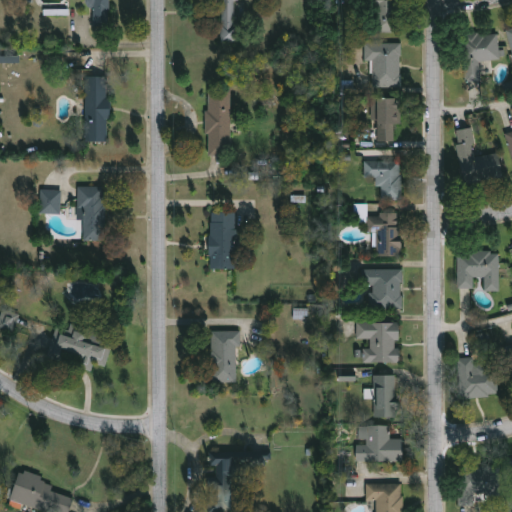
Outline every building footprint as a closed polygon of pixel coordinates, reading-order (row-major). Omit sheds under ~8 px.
[(93,26),(94,7),(90,7),(90,0),(109,0),(109,27),(93,26)] [(238,0),(238,43),(221,43),(221,0),(238,0)] [(399,0),(399,34),(371,33),(371,0),(399,0)] [(464,36),(500,34),(501,60),(482,61),(483,82),(466,83),(464,36)] [(365,44),(402,44),(402,88),(373,88),(374,62),(365,62),(365,44)] [(109,142),(86,142),(87,77),(110,77),(109,142)] [(208,156),(208,91),(231,91),(231,156),(208,156)] [(378,99),(399,99),(399,142),(378,142),(378,99)] [(500,154),(503,179),(463,183),(457,131),(474,129),(478,156),(500,154)] [(402,162),(402,200),(381,200),(381,179),(365,179),(365,162),(402,162)] [(81,242),(81,187),(106,187),(107,241),(81,242)] [(41,191),(62,191),(62,214),(41,214),(41,191)] [(236,269),(211,269),(211,212),(237,212),(236,269)] [(377,256),(377,233),(368,233),(369,214),(402,215),(402,256),(377,256)] [(500,251),(500,292),(485,292),(485,278),(475,278),(475,289),(459,289),(458,252),(500,251)] [(404,270),(403,310),(372,309),(373,287),(365,287),(365,269),(404,270)] [(0,334),(0,312),(16,312),(16,334),(0,334)] [(401,323),(400,364),(367,364),(367,341),(358,341),(358,323),(401,323)] [(91,371),(82,370),(84,355),(55,349),(59,330),(69,331),(70,325),(103,331),(100,343),(112,345),(109,362),(94,359),(91,371)] [(239,332),(238,383),(211,383),(211,332),(239,332)] [(459,359),(474,359),(474,367),(498,366),(499,398),(460,399),(459,359)] [(375,419),(375,376),(398,376),(398,419),(375,419)] [(404,462),(359,462),(359,427),(391,427),(391,440),(404,440),(404,462)] [(232,479),(231,511),(211,511),(211,456),(240,456),(240,479),(232,479)] [(459,467),(501,467),(501,496),(476,496),(476,506),(459,506),(459,467)] [(76,494),(70,511),(43,511),(10,501),(18,475),(76,494)] [(377,511),(377,501),(367,501),(367,484),(403,484),(403,511),(377,511)]
